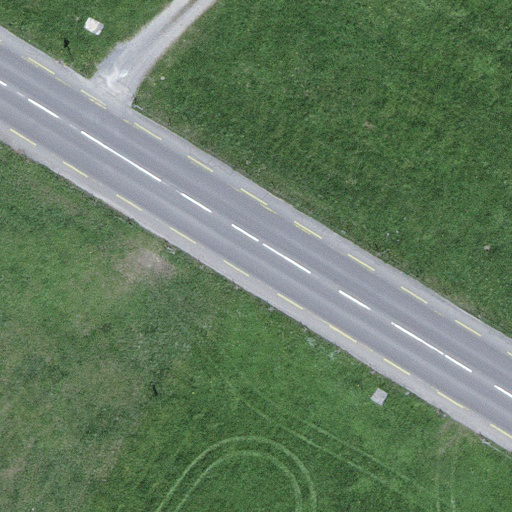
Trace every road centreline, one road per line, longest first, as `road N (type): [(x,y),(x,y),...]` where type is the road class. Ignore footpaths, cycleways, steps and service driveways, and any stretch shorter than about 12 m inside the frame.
road 1 (primary): [(511,396),(0,82)]
road 2 (track): [(205,0),(74,128)]
